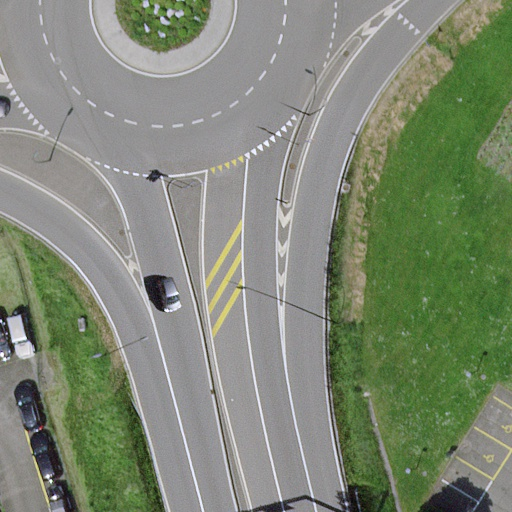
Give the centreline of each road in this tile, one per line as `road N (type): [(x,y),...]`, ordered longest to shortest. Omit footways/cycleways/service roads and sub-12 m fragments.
road 1 (unclassified): [(329,511),(304,351),(319,187),(332,143),(374,67),(437,0)]
road 2 (primary): [(304,511),(264,332),(266,144),(290,75)]
road 3 (primary): [(102,131),(132,174),(160,268),(178,408)]
road 4 (unclassified): [(0,192),(101,263),(178,408)]
road 5 (primary): [(102,131),(148,146),(207,141),(258,113),(290,75)]
road 6 (primary): [(20,0),(35,66),(79,118)]
